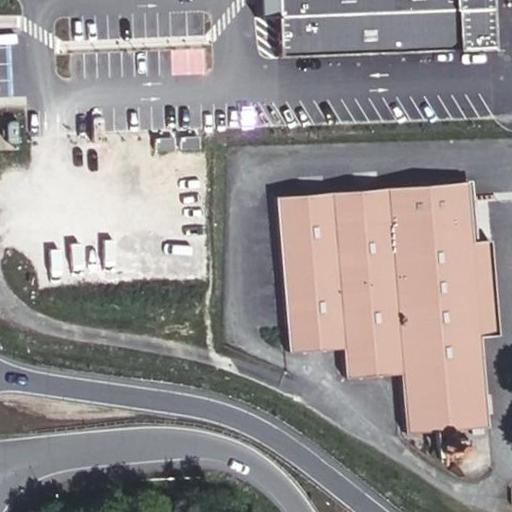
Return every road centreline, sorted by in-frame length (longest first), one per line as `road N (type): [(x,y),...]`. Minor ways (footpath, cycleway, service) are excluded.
road 1 (unknown): [(0,257),(18,289),(60,316),(173,334),(262,362),(475,471),(491,473),(511,457)]
road 2 (trunk): [(371,511),(270,435),(215,412),(0,378)]
road 3 (trunk): [(0,459),(142,444),(212,448),(260,471),(299,511)]
road 4 (unknown): [(36,89),(26,161),(0,212)]
